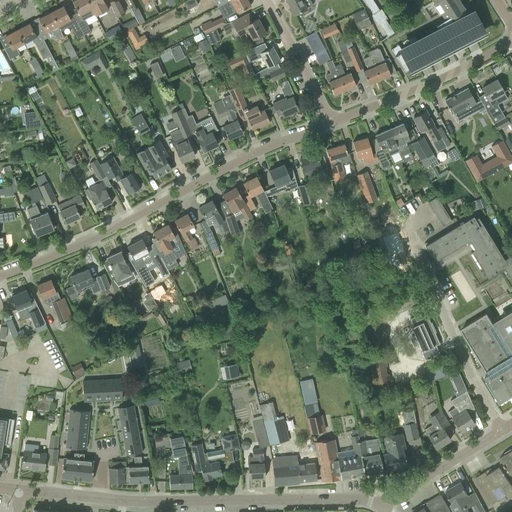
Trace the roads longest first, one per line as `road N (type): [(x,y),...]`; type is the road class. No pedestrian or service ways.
road 1 (residential): [(0,275),(97,238),(235,162),(328,125)]
road 2 (unclassified): [(382,506),(360,498),(101,498)]
road 3 (residential): [(502,430),(470,377),(407,226),(427,212)]
road 4 (residential): [(328,125),(511,41)]
road 5 (residential): [(382,506),(502,430)]
road 6 (residential): [(328,125),(266,0)]
